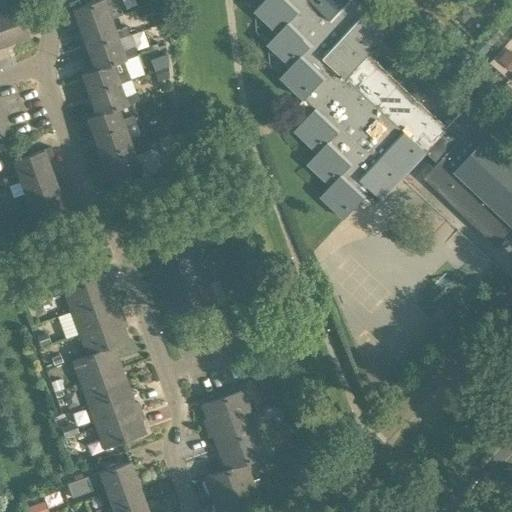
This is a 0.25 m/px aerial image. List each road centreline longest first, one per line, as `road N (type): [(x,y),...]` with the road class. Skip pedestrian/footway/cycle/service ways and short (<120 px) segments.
road 1 (residential): [(187,511),(172,445),(178,411),(169,375),(116,240),(88,208),(48,68)]
road 2 (residential): [(370,453),(511,295)]
